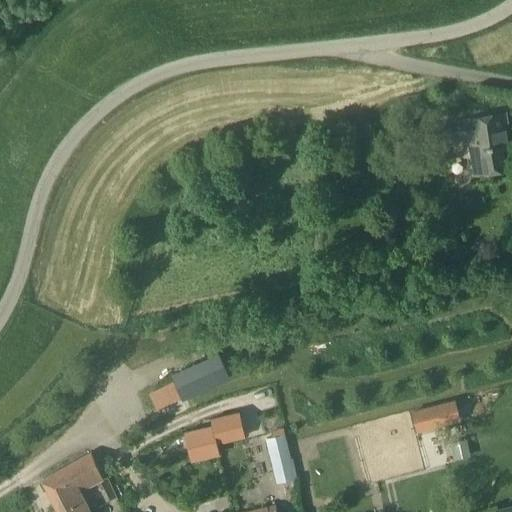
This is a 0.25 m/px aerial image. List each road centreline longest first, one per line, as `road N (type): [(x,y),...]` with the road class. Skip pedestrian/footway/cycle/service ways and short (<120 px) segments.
road 1 (unclassified): [(0,322),(30,202),(74,126),(102,100),(135,82),(229,59),(354,47)]
road 2 (unclassified): [(354,47),(419,42),(486,22),(511,3)]
road 3 (residential): [(354,47),(385,60),(511,80)]
